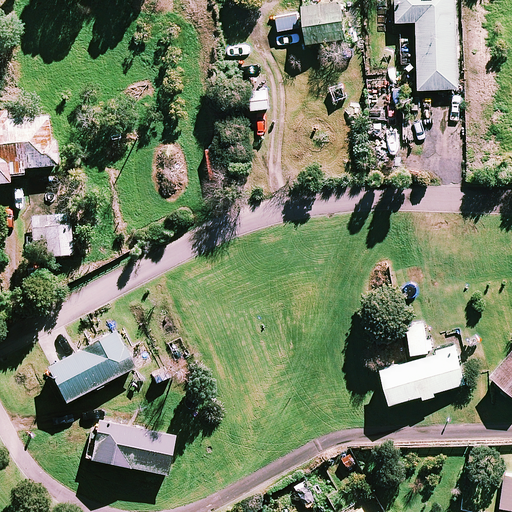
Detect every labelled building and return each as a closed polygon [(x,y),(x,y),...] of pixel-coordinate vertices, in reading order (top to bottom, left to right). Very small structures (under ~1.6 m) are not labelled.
[(347,35),(343,0),(308,0),(306,0),(309,38),(347,35)] [(459,86),(458,0),(396,0),(396,18),(419,18),(419,86),(459,86)] [(271,104),(269,86),(252,87),(253,106),(271,104)] [(15,116),(15,108),(0,109),(0,181),(12,181),(12,173),(25,173),(24,165),(59,164),(57,139),(51,139),(50,114),(15,116)] [(69,212),(32,216),(36,257),(73,254),(69,212)] [(135,365),(116,329),(50,365),(69,400),(135,365)] [(511,343),(486,372),(511,396),(511,343)] [(460,382),(453,347),(375,364),(383,399),(460,382)] [(49,371),(37,377),(46,395),(58,389),(49,371)] [(176,433),(99,419),(92,458),(169,472),(176,433)] [(511,473),(502,472),(497,506),(511,507),(511,473)]
